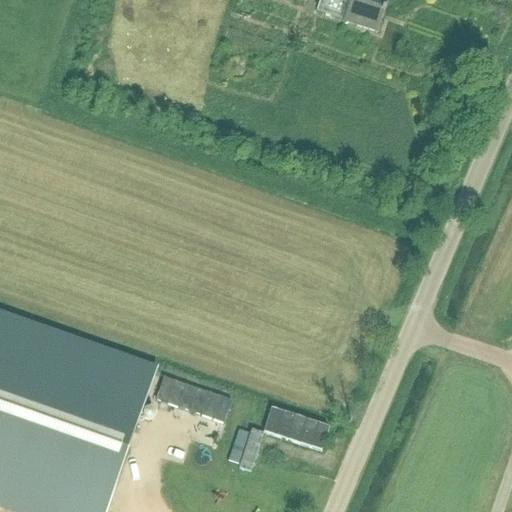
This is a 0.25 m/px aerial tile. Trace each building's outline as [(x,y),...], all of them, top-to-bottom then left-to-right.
[(318,0),(314,13),(341,23),(375,35),(386,0),(318,0)] [(242,55),(249,30),(232,25),(224,50),(242,55)] [(241,86),(243,67),(227,65),(225,84),(241,86)] [(106,511),(155,374),(0,319),(0,507),(13,511),(106,511)] [(328,431),(270,412),(262,436),(321,454),(328,431)]
